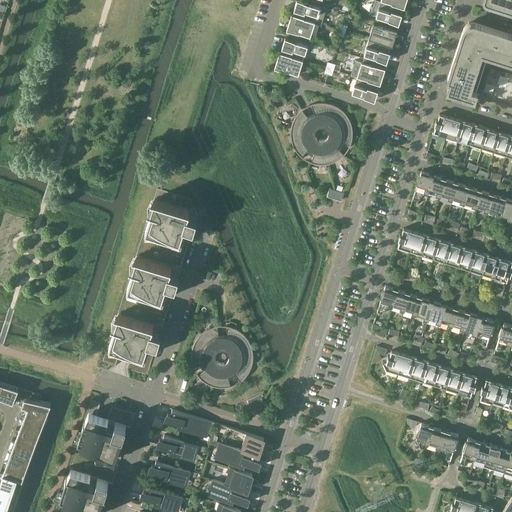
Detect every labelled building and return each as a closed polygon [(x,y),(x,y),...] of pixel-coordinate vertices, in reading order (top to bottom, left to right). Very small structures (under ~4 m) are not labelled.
[(297,0),(293,15),(315,22),(321,23),(321,22),(325,8),(320,7),(320,6),(299,0),(297,0)] [(398,22),(403,7),(381,0),(380,1),(377,0),(375,0),(370,14),(398,22)] [(511,0),(484,0),(485,0),(486,1),(511,9),(511,0)] [(315,22),(293,15),(290,23),(287,29),(310,37),(315,22)] [(456,46),(447,77),(450,78),(447,87),(474,96),(488,52),(511,59),(511,32),(474,20),(473,20),(471,20),(470,21),(469,21),(467,21),(466,22),(466,23),(465,24),(464,25),(463,26),(460,34),(456,46)] [(373,23),(369,38),(391,45),(393,37),(394,37),(396,31),(373,23)] [(286,38),(281,53),(303,60),(308,45),(286,38)] [(391,45),(369,38),(364,54),(386,61),(391,45)] [(303,60),(281,53),(278,61),(275,68),(298,75),(303,60)] [(357,77),(379,84),(381,75),(382,75),(384,69),(361,61),(357,77)] [(374,98),(379,84),(357,77),(352,92),(365,96),(365,95),(374,98)] [(352,127),(351,122),(349,118),(346,114),(343,110),(339,107),(335,105),(330,103),(325,102),(321,102),(316,102),(311,104),(315,114),(313,115),(311,116),(309,118),(302,109),(298,113),(295,117),(293,122),(292,124),(291,129),(291,134),(291,139),(293,144),(295,149),(298,153),(302,157),(309,149),(312,150),(315,152),(311,162),(316,163),(321,164),(326,164),(331,163),(336,161),(340,158),(344,155),(336,147),(338,144),(340,141),(350,145),(352,141),(353,136),(353,131),(352,127)] [(434,131),(446,135),(452,117),(440,113),(434,131)] [(446,135),(458,139),(464,121),(452,117),(446,135)] [(458,139),(470,143),(476,125),(464,121),(458,139)] [(470,143),(482,147),(488,128),(476,125),(470,143)] [(482,147),(494,151),(500,132),(488,128),(482,147)] [(494,151),(506,154),(511,136),(511,135),(500,132),(494,151)] [(430,158),(438,162),(440,157),(432,153),(430,158)] [(467,166),(475,170),(477,165),(469,162),(467,166)] [(478,173),(486,177),(487,172),(480,169),(478,173)] [(428,191),(434,174),(434,173),(434,172),(433,171),(432,171),(431,171),(430,171),(429,172),(429,173),(421,170),(413,197),(418,199),(424,190),(428,191)] [(440,195),(446,178),(446,177),(446,176),(446,175),(445,175),(444,174),(444,175),(443,175),(442,175),(441,176),(434,174),(428,191),(440,195)] [(502,182),(510,185),(511,180),(504,177),(502,182)] [(452,199),(458,182),(458,181),(458,180),(458,179),(457,179),(457,178),(456,178),(456,179),(455,179),(454,179),(453,180),(446,178),(440,195),(452,199)] [(464,203),(470,186),(470,185),(470,184),(470,183),(469,182),(468,182),(467,182),(467,183),(466,183),(465,183),(465,184),(458,182),(452,199),(464,203)] [(476,207),(482,189),(482,188),(482,187),(481,186),(480,186),(479,186),(478,187),(477,187),(477,188),(470,186),(464,203),(476,207)] [(191,199),(170,192),(157,188),(154,199),(151,207),(151,209),(136,257),(133,265),(133,266),(118,314),(115,322),(115,323),(103,361),(116,365),(120,352),(125,354),(131,356),(127,369),(147,375),(158,341),(159,336),(164,323),(176,284),(177,279),(182,266),(194,226),(196,221),(198,215),(195,207),(191,199)] [(342,192),(329,188),(327,196),(340,200),(342,192)] [(488,211),(494,193),(494,192),(494,191),(494,190),(493,190),(492,190),(491,190),(490,190),(490,191),(489,191),(489,192),(482,189),(476,207),(488,211)] [(500,215),(506,197),(506,196),(506,195),(506,194),(505,194),(504,193),(504,194),(503,194),(502,194),(502,195),(501,195),(494,193),(488,211),(500,215)] [(511,218),(511,198),(506,197),(500,215),(511,218)] [(412,215),(420,219),(421,214),(414,211),(412,215)] [(449,223),(457,227),(458,222),(451,219),(449,223)] [(460,231),(468,234),(469,229),(462,226),(460,231)] [(398,246),(410,250),(416,231),(404,227),(398,246)] [(410,250),(422,254),(428,235),(416,231),(410,250)] [(484,239),(492,242),(493,237),(486,234),(484,239)] [(422,254),(434,257),(440,239),(428,235),(422,254)] [(434,257),(446,261),(452,243),(440,239),(434,257)] [(446,261),(458,265),(464,247),(452,243),(446,261)] [(458,265),(470,269),(476,250),(464,247),(458,265)] [(470,269),(482,273),(488,254),(476,250),(470,269)] [(482,273),(494,276),(500,258),(488,254),(482,273)] [(511,263),(511,261),(500,258),(494,276),(507,280),(511,263)] [(394,273),(402,276),(403,271),(396,268),(394,273)] [(431,281),(439,284),(440,279),(433,276),(431,281)] [(442,288),(450,291),(451,286),(444,283),(442,288)] [(392,307),(398,289),(398,288),(398,287),(398,286),(397,285),(396,285),(395,285),(394,285),(394,286),(393,286),(393,287),(385,285),(377,312),(382,313),(387,305),(392,307)] [(501,297),(504,289),(498,287),(496,295),(501,297)] [(404,311),(410,292),(410,291),(410,290),(409,289),(408,289),(407,289),(406,289),(405,290),(405,291),(398,289),(392,307),(404,311)] [(466,296),(474,300),(475,295),(468,291),(466,296)] [(416,315),(422,296),(422,295),(422,294),(422,293),(421,293),(420,293),(419,293),(418,293),(417,294),(417,295),(410,292),(404,311),(416,315)] [(428,318),(434,300),(434,299),(434,298),(434,297),(433,297),(432,296),(432,297),(431,297),(430,297),(429,298),(422,296),(416,315),(428,318)] [(440,322),(446,304),(446,303),(446,302),(446,301),(445,301),(445,300),(444,300),(444,301),(443,300),(443,301),(442,301),(441,301),(441,302),(434,300),(428,318),(440,322)] [(452,326),(458,308),(458,307),(458,306),(458,305),(457,304),(456,304),(455,304),(454,305),(453,305),(453,306),(446,304),(440,322),(452,326)] [(464,330),(470,311),(470,310),(470,309),(469,308),(468,308),(467,308),(466,308),(466,309),(465,309),(465,310),(458,308),(452,326),(464,330)] [(476,333),(482,314),(482,313),(481,313),(481,312),(481,311),(480,311),(480,312),(479,312),(478,312),(478,313),(477,313),(477,314),(470,311),(464,330),(476,333)] [(483,314),(482,314),(476,333),(484,336),(482,343),(486,345),(495,319),(487,317),(487,316),(487,315),(487,314),(486,314),(485,313),(484,313),(484,314),(483,314)] [(511,344),(511,343),(511,339),(511,323),(511,324),(504,322),(496,348),(500,349),(503,342),(511,344)] [(238,329),(233,327),(228,326),(226,336),(223,336),(219,336),(217,325),(213,326),(209,328),(205,330),(201,333),(198,337),(195,341),(193,346),(192,351),(191,356),(192,361),(193,366),(203,363),(204,365),(205,367),(207,369),(198,376),(202,379),(206,382),(210,385),(215,386),(220,387),(226,387),(231,386),(228,376),(230,375),(232,374),(234,372),(240,381),(244,378),(248,374),(250,369),(252,365),(253,360),(253,354),(252,349),(251,344),(249,340),(246,336),(242,332),(238,329)] [(376,330),(384,333),(385,328),(378,325),(376,330)] [(413,338),(421,341),(422,336),(415,333),(413,338)] [(424,345),(432,349),(433,344),(426,340),(424,345)] [(387,348),(380,346),(377,345),(376,347),(379,353),(385,355),(387,348)] [(448,353),(456,357),(457,352),(450,348),(448,353)] [(387,368),(398,372),(404,353),(391,350),(388,360),(387,360),(383,361),(386,369),(387,368)] [(398,372),(410,376),(416,357),(404,353),(398,372)] [(410,376),(422,379),(428,361),(416,357),(410,376)] [(422,379),(434,383),(440,365),(428,361),(422,379)] [(434,383),(446,387),(452,369),(440,365),(434,383)] [(446,387),(458,391),(464,372),(452,369),(446,387)] [(476,376),(464,372),(458,391),(471,395),(476,376)] [(493,400),(498,383),(486,379),(480,398),(493,402),(493,401),(493,400)] [(0,396),(13,402),(19,388),(0,382),(0,396)] [(493,400),(493,401),(503,404),(509,386),(498,383),(493,400)] [(503,404),(511,406),(511,387),(509,386),(503,404)] [(28,407),(47,415),(51,403),(39,401),(41,395),(19,388),(13,402),(22,405),(28,407)] [(408,390),(406,389),(403,388),(398,397),(404,399),(408,390)] [(261,395),(248,401),(252,409),(264,403),(261,395)] [(406,402),(414,406),(415,401),(408,398),(406,402)] [(96,416),(101,402),(91,399),(84,420),(78,440),(66,477),(65,481),(60,497),(55,511),(103,511),(109,494),(110,493),(113,485),(113,483),(127,438),(128,436),(129,433),(130,428),(131,427),(135,413),(111,405),(107,419),(102,417),(96,416)] [(465,411),(468,403),(462,402),(460,410),(465,411)] [(42,425),(47,415),(28,407),(22,405),(17,416),(42,425)] [(430,410),(438,414),(439,409),(432,406),(430,410)] [(475,414),(480,416),(483,408),(477,406),(475,414)] [(210,426),(211,421),(172,408),(169,420),(178,423),(177,427),(182,428),(183,425),(206,432),(208,425),(210,426)] [(13,426),(38,436),(42,425),(17,416),(13,426)] [(408,418),(407,420),(411,428),(416,426),(417,421),(408,418)] [(430,437),(434,426),(434,425),(434,424),(434,423),(433,423),(432,422),(432,423),(431,422),(431,423),(430,423),(429,424),(421,422),(416,438),(416,439),(421,448),(420,446),(424,443),(428,444),(429,440),(430,437)] [(9,437),(34,447),(38,436),(13,426),(9,437)] [(440,448),(446,428),(445,427),(445,426),(444,426),(443,426),(442,427),(441,427),(441,428),(434,426),(430,437),(429,440),(428,444),(440,448)] [(446,428),(440,448),(448,450),(446,458),(450,459),(458,434),(451,431),(451,430),(451,429),(450,429),(450,428),(449,428),(449,427),(449,428),(448,428),(447,428),(446,428)] [(241,449),(258,454),(264,437),(246,432),(241,449)] [(164,434),(161,446),(170,449),(169,452),(174,454),(175,450),(193,456),(195,449),(197,450),(197,449),(199,445),(164,434)] [(475,459),(475,458),(481,440),(481,439),(480,438),(480,437),(479,437),(478,437),(477,437),(476,438),(475,439),(468,436),(460,462),(464,464),(467,456),(474,459),(475,459)] [(5,448),(30,457),(34,447),(9,437),(5,448)] [(475,458),(485,461),(491,444),(481,440),(475,458)] [(255,466),(258,454),(241,449),(220,442),(218,447),(220,447),(218,454),(255,466)] [(485,461),(495,464),(501,447),(491,444),(485,461)] [(495,464),(506,467),(511,450),(501,447),(495,464)] [(1,459),(26,468),(30,457),(5,448),(1,459)] [(0,462),(0,471),(22,479),(26,468),(1,459),(0,462)] [(156,460),(152,471),(162,474),(161,478),(166,479),(167,476),(185,482),(187,475),(189,475),(191,470),(156,460)] [(433,472),(435,465),(427,462),(431,472),(433,472)] [(230,466),(225,483),(247,490),(253,473),(230,466)] [(0,483),(19,490),(22,479),(0,471),(0,483)] [(225,483),(213,479),(211,484),(213,484),(211,491),(244,502),(247,490),(225,483)] [(0,495),(15,501),(19,490),(0,483),(0,495)] [(148,485),(144,497),(154,500),(153,504),(157,505),(159,502),(177,507),(179,500),(181,501),(183,496),(148,485)] [(449,501),(451,494),(445,492),(443,499),(449,501)] [(0,507),(12,511),(15,501),(0,495),(0,507)] [(464,511),(468,499),(456,496),(452,506),(451,506),(447,507),(449,511),(464,511)] [(477,511),(478,511),(479,507),(480,503),(477,502),(468,499),(464,511),(477,511)] [(511,511),(511,503),(508,501),(507,504),(505,506),(501,511),(511,511)] [(219,502),(215,511),(240,511),(241,509),(219,502)] [(498,511),(492,508),(493,507),(480,503),(479,507),(478,511),(477,511),(498,511)]
